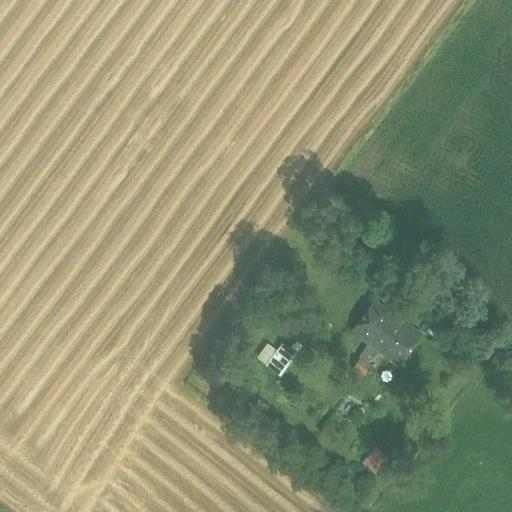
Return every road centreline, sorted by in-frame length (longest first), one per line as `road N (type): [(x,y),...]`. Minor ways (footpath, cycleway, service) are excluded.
road 1 (track): [(482,364),(369,506)]
road 2 (track): [(511,390),(381,290)]
